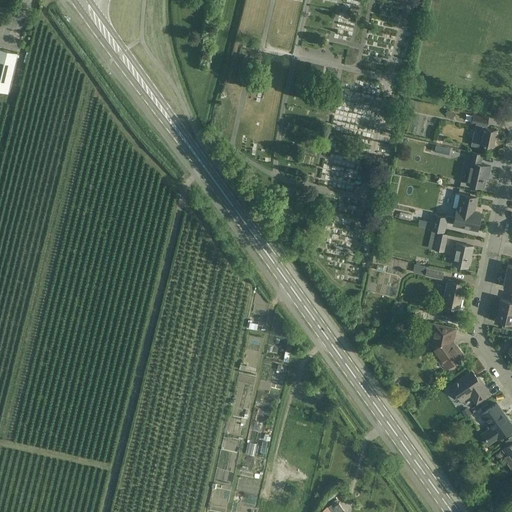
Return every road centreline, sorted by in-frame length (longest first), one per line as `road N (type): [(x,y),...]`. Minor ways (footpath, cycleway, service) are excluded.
road 1 (primary): [(451,511),(84,5)]
road 2 (track): [(202,167),(188,183),(106,511)]
road 3 (unclassified): [(511,384),(478,334),(494,251)]
